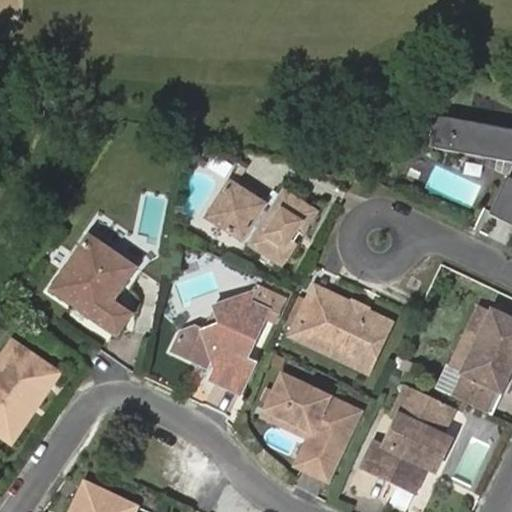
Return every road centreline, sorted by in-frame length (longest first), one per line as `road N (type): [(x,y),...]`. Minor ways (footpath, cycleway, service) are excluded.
road 1 (residential): [(16,511),(80,415),(114,395),(134,395),(198,425),(297,511)]
road 2 (residential): [(409,234),(400,217),(382,209),(364,215),(353,231),(356,251),(370,264),(390,265)]
